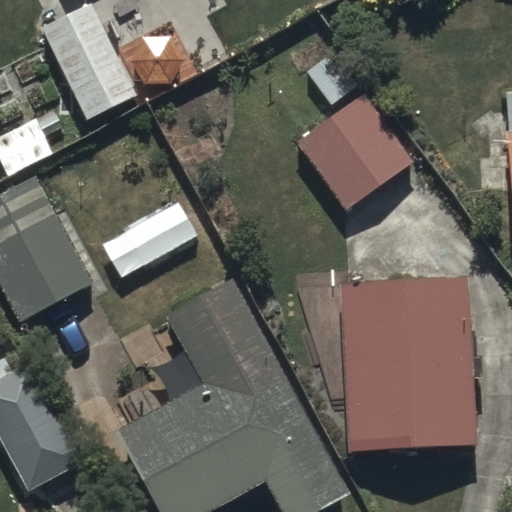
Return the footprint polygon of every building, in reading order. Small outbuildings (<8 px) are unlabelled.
[(91,5),(43,29),(89,120),(186,71),(168,35),(119,60),(91,5)] [(364,94),(297,143),(346,211),(414,162),(364,94)] [(35,176),(0,193),(0,290),(17,324),(91,285),(35,176)] [(348,277),(348,451),(478,451),(478,379),(485,379),(485,356),(472,356),(472,278),(348,277)] [(166,317),(186,351),(154,369),(172,400),(116,433),(161,511),(215,511),(269,482),(286,511),(320,511),(351,494),(229,281),(166,317)] [(84,462),(26,363),(0,377),(0,450),(26,495),(84,462)]
